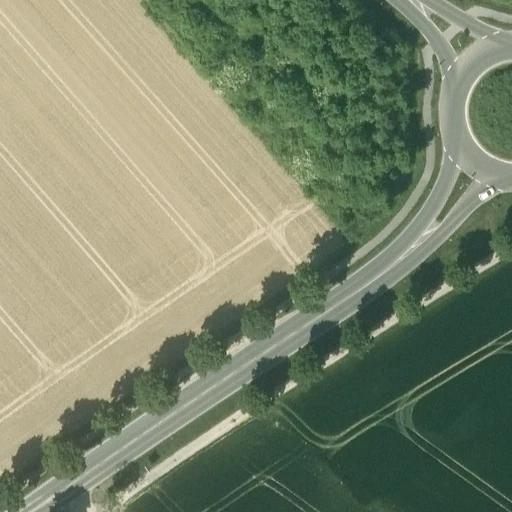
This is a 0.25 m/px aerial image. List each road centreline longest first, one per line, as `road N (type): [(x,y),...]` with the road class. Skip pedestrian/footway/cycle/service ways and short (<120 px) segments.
road 1 (secondary): [(485,163),(454,213),(395,269),(28,511)]
road 2 (track): [(106,511),(130,487),(511,253)]
